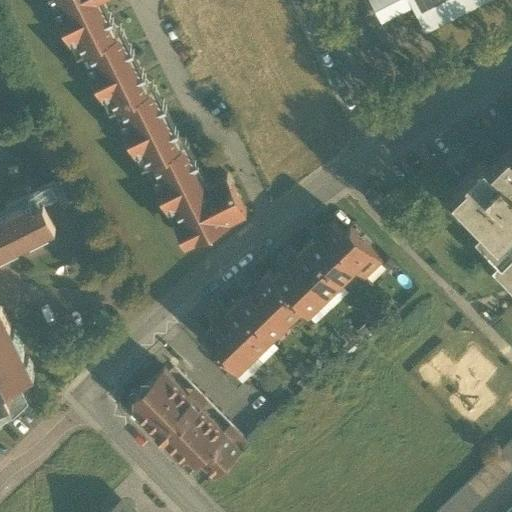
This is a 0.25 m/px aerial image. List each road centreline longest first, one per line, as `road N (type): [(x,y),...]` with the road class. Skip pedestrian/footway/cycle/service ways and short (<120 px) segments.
road 1 (residential): [(274,220),(234,146),(189,110),(135,0)]
road 2 (residential): [(274,220),(82,390)]
road 3 (residential): [(82,390),(197,511)]
road 4 (residential): [(378,146),(311,0)]
road 5 (residential): [(511,71),(378,146)]
road 6 (residential): [(378,146),(274,220)]
